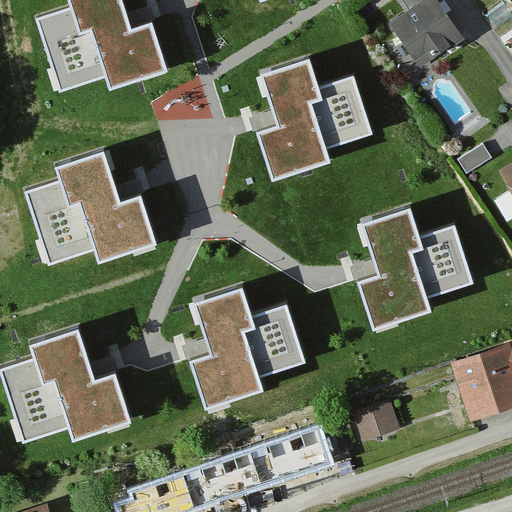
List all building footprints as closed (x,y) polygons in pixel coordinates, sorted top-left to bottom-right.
[(111,86),(165,69),(146,8),(128,14),(123,0),(69,0),(71,5),(35,17),(57,87),(106,72),(111,86)] [(430,0),(428,1),(427,0),(399,0),(409,14),(390,26),(416,65),(428,57),(434,65),(465,45),(435,0),(430,0)] [(326,146),(372,132),(353,74),(316,85),(307,56),(259,71),(268,101),(275,122),(256,128),(268,165),(272,176),(329,158),(326,146)] [(100,257),(155,240),(135,179),(117,185),(110,162),(105,146),(56,162),(60,176),(24,188),(46,258),(96,243),(100,257)] [(511,166),(498,175),(511,196),(511,166)] [(429,295),(475,280),(456,222),(419,234),(410,204),(362,220),(371,249),(378,271),(360,276),(371,313),(375,324),(433,306),(429,295)] [(260,374),(305,360),(287,302),(250,313),(241,284),(192,299),(202,329),(209,350),(190,356),(202,392),(206,404),(263,385),(260,374)] [(74,435),(128,418),(109,357),(91,363),(83,340),(78,325),(29,340),(34,355),(0,365),(0,373),(5,389),(17,425),(20,437),(69,421),(74,435)] [(511,349),(510,344),(452,363),(470,421),(511,407),(511,349)] [(401,431),(391,402),(351,415),(360,443),(401,431)] [(316,444),(311,431),(288,439),(293,453),(316,444)] [(258,496),(243,449),(194,465),(209,511),(258,496)] [(99,511),(93,492),(73,497),(77,511),(99,511)]
